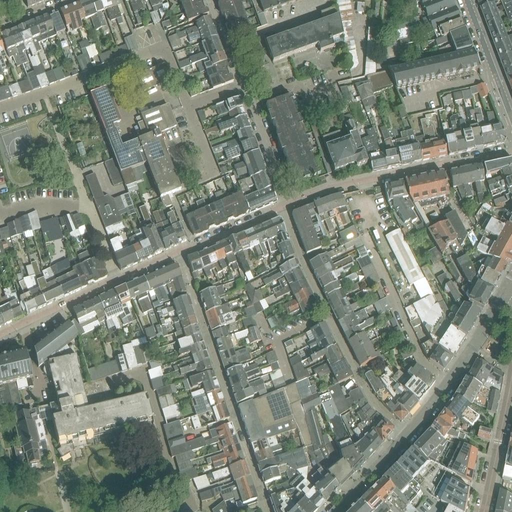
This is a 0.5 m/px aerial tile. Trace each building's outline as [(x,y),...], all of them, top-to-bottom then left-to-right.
[(91,0),(87,0),(78,3),(85,19),(85,20),(90,18),(95,30),(101,28),(91,0)] [(99,0),(91,0),(101,28),(105,26),(100,12),(103,11),(99,0)] [(99,0),(103,11),(106,10),(110,22),(116,20),(109,0),(99,0)] [(118,0),(109,0),(116,20),(118,25),(123,23),(117,6),(120,5),(118,0)] [(129,0),(134,14),(138,12),(134,0),(124,0),(125,2),(129,0)] [(134,0),(138,12),(143,10),(139,0),(134,0)] [(185,13),(203,6),(202,3),(203,1),(203,0),(193,0),(181,5),(185,13)] [(218,5),(219,9),(239,2),(238,0),(217,0),(218,0),(219,3),(218,5)] [(263,14),(258,0),(250,0),(254,8),(257,16),(263,14)] [(335,0),(321,0),(319,0),(324,14),(338,12),(336,1),(335,0)] [(352,21),(348,0),(341,0),(336,1),(338,12),(340,23),(349,21),(352,21)] [(396,30),(394,31),(396,40),(399,40),(414,36),(421,34),(431,32),(433,31),(461,21),(452,0),(420,0),(427,18),(422,20),(423,24),(420,25),(396,30)] [(477,0),(481,9),(491,5),(494,3),(497,2),(496,0),(477,0)] [(511,0),(496,0),(497,2),(501,1),(502,6),(503,7),(504,10),(510,22),(511,21),(511,0)] [(224,16),(224,18),(243,11),(239,2),(219,9),(221,15),(224,16)] [(78,3),(69,7),(78,29),(82,27),(80,21),(85,19),(78,3)] [(481,9),(487,25),(501,20),(497,9),(494,3),(491,5),(481,9)] [(163,9),(158,11),(161,18),(168,7),(167,4),(162,6),(163,9)] [(185,13),(188,22),(208,14),(207,11),(205,10),(203,6),(185,13)] [(69,7),(59,11),(65,26),(70,24),(73,31),(78,29),(69,7)] [(225,25),(226,27),(246,20),(243,11),(224,18),(226,22),(225,25)] [(60,20),(57,12),(56,12),(48,15),(57,35),(65,32),(60,20)] [(343,36),(340,23),(338,12),(321,15),(323,21),(273,39),(271,34),(271,33),(263,36),(272,62),(280,59),(317,46),(320,52),(333,47),(331,41),(343,36)] [(393,18),(396,30),(420,25),(417,12),(393,18)] [(267,25),(263,14),(257,16),(261,27),(267,25)] [(48,15),(40,19),(48,39),(57,36),(57,35),(48,15)] [(179,33),(177,34),(179,40),(188,37),(213,27),(209,17),(195,23),(197,27),(179,33)] [(40,19),(32,22),(40,42),(48,39),(40,19)] [(231,36),(250,29),(246,20),(226,27),(227,31),(230,32),(231,36)] [(507,36),(501,20),(487,25),(493,41),(507,36)] [(161,24),(163,29),(171,26),(168,21),(164,22),(161,24)] [(461,21),(433,31),(437,40),(464,30),(461,21)] [(40,42),(32,22),(25,25),(35,51),(36,53),(41,51),(38,43),(40,42)] [(25,25),(17,28),(26,50),(30,48),(33,56),(37,55),(36,53),(35,51),(25,25)] [(202,43),(217,38),(213,27),(188,37),(190,43),(201,39),(202,43)] [(17,28),(9,31),(22,65),(27,63),(23,53),(22,54),(21,51),(26,50),(17,28)] [(379,29),(368,28),(367,42),(377,43),(379,29)] [(437,40),(435,41),(437,47),(450,41),(451,45),(467,38),(464,30),(437,40)] [(9,31),(0,35),(10,58),(13,57),(17,67),(22,65),(9,31)] [(132,36),(123,40),(125,45),(129,54),(138,50),(132,36)] [(414,36),(399,40),(401,46),(415,43),(414,36)] [(511,36),(508,38),(507,36),(493,41),(500,58),(511,52),(511,36)] [(217,38),(202,43),(201,43),(205,53),(201,55),(201,54),(189,59),(191,65),(196,63),(223,53),(217,38)] [(454,53),(471,49),(467,38),(451,45),(438,50),(440,55),(453,50),(454,53)] [(170,43),(172,49),(181,45),(179,40),(170,43)] [(125,45),(117,48),(119,53),(121,57),(129,54),(125,45)] [(110,51),(99,56),(102,64),(113,60),(111,56),(110,51)] [(472,51),(389,71),(395,86),(396,89),(437,79),(479,69),(479,68),(473,52),(472,51)] [(511,52),(500,58),(505,71),(511,67),(511,52)] [(223,53),(196,63),(199,73),(206,71),(212,68),(211,67),(226,62),(223,53)] [(297,56),(276,64),(280,73),(300,65),(297,56)] [(189,59),(178,63),(180,69),(191,65),(189,59)] [(212,68),(206,71),(209,80),(228,73),(227,70),(228,67),(226,62),(211,67),(212,68)] [(130,78),(136,94),(171,80),(165,64),(163,65),(144,72),(130,78)] [(300,65),(280,73),(283,81),(303,73),(300,65)] [(35,72),(37,77),(41,88),(49,85),(45,74),(42,67),(34,70),(35,72)] [(52,72),(56,82),(65,79),(63,75),(60,69),(52,72)] [(367,82),(368,84),(372,94),(395,86),(389,71),(374,74),(366,76),(367,82)] [(28,80),(33,91),(41,88),(37,77),(35,72),(27,75),(28,80)] [(56,82),(52,72),(45,74),(49,85),(56,82)] [(228,73),(209,80),(213,89),(233,82),(231,77),(229,76),(228,73)] [(33,91),(28,80),(17,85),(21,95),(33,91)] [(367,82),(355,87),(361,102),(373,98),(372,94),(368,84),(367,82)] [(484,84),(475,87),(478,94),(480,100),(489,96),(484,84)] [(21,95),(17,85),(8,88),(12,98),(21,95)] [(0,89),(0,96),(2,101),(12,98),(8,88),(8,87),(0,89)] [(340,89),(345,102),(351,100),(346,87),(340,89)] [(475,87),(469,89),(470,90),(471,96),(478,94),(475,87)] [(180,190),(158,133),(144,138),(122,147),(116,132),(120,131),(117,123),(120,122),(106,88),(90,94),(90,95),(105,134),(114,159),(117,165),(119,171),(120,174),(130,170),(146,164),(156,189),(159,197),(163,209),(172,206),(168,195),(180,190)] [(463,100),(461,92),(453,94),(454,102),(463,100)] [(444,97),(442,98),(444,107),(453,105),(451,95),(447,96),(444,97)] [(268,104),(266,105),(268,113),(267,114),(270,123),(272,122),(275,131),(298,123),(289,97),(285,99),(280,100),(276,102),(272,103),(268,104)] [(228,113),(242,107),(239,98),(232,101),(226,103),(225,102),(215,106),(216,106),(211,107),(212,110),(217,109),(218,113),(219,116),(228,113)] [(139,124),(144,138),(158,133),(176,126),(168,105),(141,116),(144,122),(139,124)] [(217,126),(245,116),(242,107),(228,113),(229,117),(220,120),(216,122),(217,126)] [(474,110),(468,111),(471,121),(473,121),(474,126),(469,127),(469,131),(474,150),(482,148),(478,130),(475,117),(474,111),(474,110)] [(491,113),(486,114),(488,125),(493,146),(503,144),(505,140),(500,125),(495,126),(493,119),(492,119),(491,113)] [(475,117),(478,130),(482,148),(493,146),(488,125),(484,126),(481,115),(475,117)] [(222,125),(217,126),(220,133),(232,128),(234,134),(236,134),(250,129),(245,116),(222,125)] [(464,120),(459,121),(461,134),(465,152),(474,150),(469,131),(467,132),(464,120)] [(339,133),(322,138),(334,172),(354,164),(356,167),(366,164),(352,122),(344,125),(349,140),(342,142),(339,133)] [(455,122),(450,123),(452,130),(453,136),(457,154),(465,152),(461,134),(458,134),(455,122)] [(298,123),(275,131),(277,138),(276,139),(281,151),(282,151),(285,157),(308,149),(298,123)] [(441,125),(448,156),(457,154),(453,136),(452,130),(448,131),(446,124),(441,125)] [(432,126),(426,128),(428,134),(428,137),(429,142),(433,159),(446,156),(443,142),(436,143),(432,126)] [(238,140),(223,145),(225,151),(225,150),(254,140),(250,129),(236,134),(238,140)] [(368,137),(361,140),(368,157),(372,172),(384,170),(385,169),(381,154),(380,154),(376,145),(378,143),(372,129),(366,132),(368,137)] [(386,130),(381,132),(385,142),(384,142),(388,153),(383,154),(381,154),(385,169),(386,169),(399,166),(395,149),(394,149),(391,142),(386,130)] [(411,130),(404,132),(409,149),(413,163),(421,162),(418,147),(414,138),(411,130)] [(401,139),(391,142),(394,149),(395,149),(399,166),(401,166),(413,163),(409,149),(404,132),(400,133),(401,139)] [(423,136),(414,138),(418,147),(421,162),(433,159),(429,142),(425,143),(423,138),(423,136)] [(257,149),(254,140),(225,150),(229,160),(241,155),(257,149)] [(234,170),(232,171),(233,173),(236,172),(262,162),(257,149),(241,155),(244,163),(233,167),(234,170)] [(296,183),(315,176),(317,175),(308,149),(285,157),(288,166),(287,167),(291,180),(293,179),(294,184),(296,183)] [(511,159),(510,158),(482,164),(485,176),(500,172),(500,173),(511,167),(511,159)] [(104,163),(107,169),(117,165),(114,159),(104,163)] [(262,162),(236,172),(238,176),(248,173),(250,178),(266,173),(262,162)] [(119,171),(117,165),(107,169),(109,175),(119,171)] [(480,165),(471,167),(474,183),(477,195),(479,204),(488,201),(482,194),(479,182),(484,181),(480,165)] [(225,167),(219,169),(222,175),(225,174),(227,173),(225,167)] [(471,167),(459,170),(462,186),(467,198),(472,196),(467,185),(474,183),(471,167)] [(501,176),(487,182),(489,188),(511,178),(511,167),(500,173),(501,176)] [(120,176),(121,177),(123,183),(124,183),(126,188),(136,184),(130,170),(120,174),(120,176)] [(449,172),(448,172),(451,182),(452,188),(457,187),(463,203),(468,201),(467,198),(462,186),(459,170),(449,172)] [(109,175),(111,181),(121,177),(120,176),(120,174),(119,171),(109,175)] [(240,182),(237,183),(237,184),(240,190),(241,193),(243,199),(249,197),(251,196),(248,188),(254,186),(257,193),(263,190),(272,187),(266,173),(250,178),(240,182)] [(443,173),(405,181),(408,198),(423,223),(426,228),(437,247),(443,258),(448,248),(450,248),(454,255),(462,251),(460,247),(444,217),(429,226),(420,209),(437,205),(439,209),(449,203),(445,183),(443,173)] [(94,174),(85,177),(85,178),(87,183),(96,179),(94,174)] [(123,183),(121,177),(111,181),(114,187),(123,183)] [(511,189),(511,178),(489,188),(491,192),(499,189),(501,194),(507,191),(511,189)] [(87,183),(89,189),(99,185),(96,179),(87,183)] [(405,181),(394,184),(397,200),(410,221),(411,223),(416,220),(410,211),(413,209),(408,202),(405,204),(402,199),(408,198),(405,181)] [(384,186),(383,186),(383,187),(384,187),(387,202),(390,208),(392,207),(396,213),(397,213),(404,224),(410,221),(397,200),(394,184),(384,186)] [(89,189),(91,194),(101,191),(99,185),(89,189)] [(255,194),(261,209),(277,202),(272,187),(263,190),(257,193),(255,194)] [(504,203),(511,201),(511,200),(511,189),(507,191),(509,196),(494,201),(495,206),(504,203)] [(103,197),(101,191),(91,194),(94,201),(103,197)] [(247,212),(249,214),(243,199),(241,193),(231,198),(240,218),(245,216),(245,214),(247,212)] [(128,194),(120,197),(125,209),(133,206),(128,194)] [(255,211),(261,209),(255,194),(251,196),(249,197),(255,211)] [(341,195),(331,198),(342,227),(347,225),(343,214),(348,212),(341,195)] [(117,224),(122,222),(113,199),(107,196),(103,197),(94,201),(105,229),(117,224)] [(120,197),(113,200),(120,216),(126,213),(125,209),(120,197)] [(249,214),(255,211),(249,197),(243,199),(249,214)] [(235,220),(240,218),(231,198),(222,202),(229,220),(232,219),(235,220)] [(331,198),(323,201),(330,219),(334,217),(339,231),(343,229),(342,227),(331,198)] [(323,201),(314,204),(318,215),(318,217),(320,223),(324,221),(329,232),(334,230),(330,219),(323,201)] [(222,202),(212,206),(221,226),(226,224),(227,221),(229,220),(222,202)] [(292,213),(291,215),(294,221),(296,226),(310,221),(309,218),(315,216),(318,215),(314,204),(292,213)] [(142,229),(153,257),(163,252),(153,228),(145,206),(139,209),(144,222),(140,224),(142,229)] [(216,228),(221,226),(212,206),(203,210),(211,228),(214,227),(216,228)] [(170,209),(164,211),(168,221),(177,245),(187,241),(180,224),(177,225),(170,209)] [(511,209),(506,209),(500,220),(511,227),(511,209)] [(162,210),(157,212),(171,248),(177,245),(168,221),(166,222),(162,210)] [(211,228),(203,210),(194,214),(202,234),(207,232),(208,230),(211,228)] [(36,211),(27,216),(31,231),(41,229),(41,228),(39,223),(38,220),(36,211)] [(157,212),(152,214),(157,226),(155,227),(165,251),(171,248),(157,212)] [(454,212),(444,217),(460,247),(467,236),(466,234),(454,212)] [(79,214),(72,217),(77,229),(84,226),(79,214)] [(202,234),(194,214),(185,217),(193,236),(196,237),(202,234)] [(25,233),(31,231),(27,216),(19,219),(20,221),(18,222),(22,234),(25,233)] [(72,216),(63,218),(66,226),(69,233),(77,229),(72,217),(72,216)] [(277,238),(275,239),(277,246),(289,242),(281,220),(278,219),(270,222),(277,238)] [(491,220),(484,231),(498,239),(494,244),(511,253),(511,227),(500,220),(498,224),(491,220)] [(296,226),(301,240),(316,235),(314,232),(313,228),(310,221),(296,226)] [(22,234),(18,222),(7,225),(8,227),(10,237),(11,238),(22,234)] [(45,222),(39,223),(41,228),(41,229),(45,245),(46,245),(51,243),(50,243),(45,222)] [(270,222),(261,226),(267,241),(267,242),(270,253),(274,252),(271,240),(275,239),(277,238),(270,222)] [(117,224),(105,229),(107,235),(119,231),(117,224)] [(261,226),(252,230),(264,257),(264,258),(268,256),(263,244),(267,242),(267,241),(261,226)] [(338,241),(340,247),(344,245),(359,237),(354,226),(344,231),(338,234),(341,239),(338,241)] [(0,229),(0,239),(0,241),(11,238),(10,237),(8,227),(0,229)] [(135,236),(145,260),(153,257),(142,229),(139,230),(140,234),(135,236)] [(399,229),(385,236),(409,286),(423,279),(399,229)] [(259,261),(261,260),(262,259),(262,258),(264,257),(252,230),(243,234),(250,249),(253,247),(259,261)] [(511,253),(494,244),(486,240),(482,237),(478,245),(476,243),(477,241),(471,231),(466,234),(467,236),(474,250),(485,256),(506,267),(511,256),(511,253)] [(246,251),(250,249),(243,234),(235,237),(249,271),(254,269),(246,251)] [(301,240),(306,254),(321,249),(318,242),(318,241),(316,235),(301,240)] [(132,248),(138,263),(145,260),(135,236),(129,239),(132,248)] [(110,242),(109,242),(115,256),(121,271),(138,263),(132,248),(129,250),(127,245),(121,248),(119,244),(123,242),(121,237),(110,242)] [(235,237),(227,241),(233,256),(236,255),(245,274),(250,272),(249,271),(235,237)] [(354,246),(356,250),(363,246),(359,237),(344,245),(346,250),(354,246)] [(80,254),(87,251),(83,239),(78,241),(81,249),(78,250),(80,254)] [(227,241),(219,244),(225,259),(228,266),(231,264),(233,271),(238,269),(234,256),(227,241)] [(281,255),(275,257),(276,259),(277,261),(278,265),(294,256),(289,242),(277,246),(281,255)] [(211,247),(222,271),(226,269),(222,260),(225,259),(219,244),(211,247)] [(356,250),(360,259),(368,256),(365,250),(363,246),(356,250)] [(211,247),(204,250),(212,270),(215,268),(217,273),(222,271),(211,247)] [(340,247),(309,263),(310,265),(312,271),(313,271),(313,273),(331,264),(330,262),(329,260),(343,252),(340,247)] [(437,247),(426,253),(432,265),(443,259),(443,258),(437,247)] [(198,253),(196,254),(203,269),(207,278),(211,276),(209,271),(212,270),(204,250),(202,252),(198,253)] [(87,252),(77,257),(81,265),(90,283),(92,282),(95,283),(100,281),(91,261),(87,252)] [(191,257),(187,258),(191,269),(192,273),(194,279),(198,278),(196,272),(203,269),(196,254),(196,255),(191,257)] [(480,283),(470,265),(464,254),(457,257),(456,261),(470,288),(469,290),(464,281),(460,288),(467,302),(483,310),(493,290),(480,283)] [(360,259),(357,261),(361,270),(372,265),(370,260),(368,256),(360,259)] [(500,279),(506,267),(485,256),(484,258),(478,261),(482,264),(480,268),(500,279)] [(99,257),(91,261),(100,281),(106,278),(107,275),(99,257)] [(332,266),(331,264),(313,273),(314,274),(316,278),(317,281),(352,263),(350,258),(345,260),(332,266)] [(267,278),(263,281),(265,286),(284,276),(298,268),(295,260),(278,269),(280,273),(268,279),(267,278)] [(273,263),(269,264),(271,269),(278,265),(277,261),(273,263)] [(493,290),(500,279),(480,268),(482,264),(478,261),(470,265),(480,283),(493,290)] [(36,262),(31,263),(34,276),(38,289),(46,306),(54,302),(44,279),(40,281),(39,277),(40,277),(36,262)] [(346,266),(317,281),(322,290),(336,282),(335,279),(342,275),(342,274),(355,268),(352,263),(346,266)] [(452,263),(447,266),(456,282),(459,276),(452,263)] [(180,294),(186,292),(177,265),(174,264),(160,270),(166,285),(172,299),(181,296),(180,294)] [(72,270),(81,289),(86,287),(87,285),(90,283),(81,265),(72,270)] [(372,265),(361,270),(365,279),(376,274),(372,265)] [(428,265),(421,268),(428,282),(430,282),(434,279),(435,279),(428,265)] [(55,266),(50,268),(63,298),(81,289),(72,270),(71,268),(65,270),(58,273),(55,266)] [(264,267),(258,270),(261,275),(267,272),(264,267)] [(50,268),(42,272),(44,279),(54,302),(63,298),(50,268)] [(280,286),(272,290),(274,295),(304,280),(298,268),(284,276),(285,279),(278,282),(280,286)] [(160,270),(152,274),(163,300),(161,301),(162,303),(168,300),(162,287),(166,285),(160,270)] [(336,282),(322,290),(326,299),(341,291),(339,288),(357,279),(355,273),(353,274),(336,282)] [(446,273),(437,278),(445,293),(449,295),(454,303),(455,303),(459,308),(456,306),(452,306),(449,310),(452,316),(455,318),(455,320),(471,330),(480,315),(480,314),(463,304),(450,281),(446,273)] [(152,274),(143,278),(149,292),(154,290),(158,301),(152,304),(154,308),(163,305),(162,303),(161,301),(163,300),(152,274)] [(376,274),(365,279),(369,287),(378,283),(379,282),(379,283),(380,282),(376,274)] [(30,279),(23,281),(29,294),(37,310),(46,306),(38,289),(34,276),(30,278),(30,279)] [(145,294),(149,292),(143,278),(134,281),(148,312),(152,310),(145,294)] [(294,297),(308,289),(304,280),(274,295),(276,299),(291,292),(294,297)] [(23,281),(18,283),(24,296),(20,298),(22,304),(21,305),(20,304),(20,305),(21,307),(23,311),(24,311),(23,311),(25,310),(27,314),(27,315),(37,310),(29,294),(23,281)] [(148,312),(134,281),(126,285),(124,286),(129,301),(131,300),(136,298),(143,314),(148,312)] [(250,283),(244,286),(248,295),(254,292),(250,283)] [(341,291),(326,299),(330,307),(345,299),(344,297),(359,289),(356,284),(341,291)] [(129,301),(124,286),(113,291),(122,311),(128,324),(133,322),(132,319),(127,309),(131,308),(129,301)] [(199,293),(202,303),(218,297),(224,295),(221,286),(199,293)] [(4,291),(5,297),(13,321),(22,317),(21,316),(14,293),(11,294),(9,289),(4,291)] [(286,311),(313,298),(308,289),(294,297),(296,300),(283,306),(286,311)] [(113,291),(106,294),(113,310),(116,317),(120,315),(123,322),(124,326),(128,324),(122,311),(113,291)] [(254,292),(248,295),(252,305),(259,302),(254,292)] [(106,294),(97,298),(105,313),(106,320),(106,321),(111,319),(115,326),(116,329),(120,328),(118,322),(116,317),(113,310),(106,294)] [(465,339),(471,330),(455,320),(455,318),(452,316),(449,316),(449,315),(443,302),(439,294),(434,297),(449,328),(465,339)] [(0,295),(0,314),(3,326),(9,323),(13,321),(5,297),(1,299),(0,295)] [(176,311),(177,314),(192,309),(187,296),(173,301),(174,307),(167,309),(168,314),(176,311)] [(452,359),(465,339),(449,328),(434,297),(433,296),(409,307),(405,309),(410,322),(418,319),(421,324),(430,340),(432,342),(438,348),(452,359)] [(218,297),(202,303),(205,312),(205,313),(218,308),(218,307),(221,306),(219,300),(218,297)] [(383,313),(389,310),(392,309),(387,297),(386,297),(386,298),(384,299),(377,302),(383,313)] [(104,313),(97,298),(89,302),(96,317),(98,321),(99,323),(106,320),(104,313)] [(302,314),(317,307),(313,298),(286,311),(288,316),(300,310),(302,314)] [(349,307),(345,299),(330,307),(334,314),(349,307)] [(349,307),(334,314),(338,322),(353,315),(352,312),(367,305),(364,300),(349,307)] [(96,317),(89,302),(80,306),(89,325),(98,321),(96,317)] [(259,302),(252,305),(253,305),(256,314),(263,311),(259,302)] [(218,308),(205,313),(208,322),(231,314),(230,311),(231,310),(230,308),(229,309),(228,305),(218,308)] [(253,305),(244,309),(247,319),(251,317),(257,315),(256,314),(253,305)] [(89,325),(80,306),(72,310),(76,318),(81,329),(89,325)] [(194,317),(192,309),(177,314),(178,318),(172,320),(172,319),(170,320),(172,325),(174,324),(194,317)] [(353,315),(338,322),(344,334),(364,324),(363,323),(369,320),(363,309),(353,315)] [(231,314),(208,322),(211,331),(234,323),(231,319),(236,315),(234,313),(231,314)] [(276,316),(267,320),(271,329),(280,324),(276,316)] [(177,333),(197,326),(194,317),(174,324),(177,333)] [(247,319),(243,320),(247,330),(248,330),(256,327),(255,321),(252,319),(251,317),(250,317),(247,319)] [(364,324),(344,334),(347,341),(362,334),(360,331),(377,322),(374,317),(369,320),(363,323),(364,324)] [(418,319),(410,322),(409,323),(412,328),(421,324),(418,319)] [(45,339),(44,340),(34,348),(38,367),(39,367),(40,366),(43,363),(45,366),(44,368),(43,370),(44,372),(45,374),(46,375),(48,376),(51,376),(51,377),(79,370),(73,345),(68,349),(66,347),(78,338),(78,337),(75,334),(77,333),(73,322),(73,323),(69,326),(67,323),(50,336),(48,334),(44,338),(45,339)] [(219,331),(212,333),(215,341),(228,337),(227,334),(237,330),(235,325),(235,323),(234,323),(229,325),(229,327),(219,331)] [(316,344),(332,337),(325,323),(310,331),(306,333),(309,340),(311,341),(307,343),(310,349),(317,345),(316,344)] [(175,334),(177,342),(200,334),(197,326),(177,333),(175,334)] [(250,335),(247,337),(248,338),(250,344),(261,340),(256,327),(248,330),(250,335)] [(362,334),(347,341),(352,350),(368,342),(364,333),(362,334)] [(177,342),(174,343),(177,352),(203,343),(200,334),(177,342)] [(228,337),(215,341),(219,355),(233,350),(239,348),(236,340),(234,335),(228,337)] [(310,351),(313,356),(336,345),(332,337),(316,344),(317,345),(318,347),(310,351)] [(131,344),(132,348),(140,345),(146,343),(144,338),(131,342),(131,344)] [(293,339),(284,344),(285,348),(295,344),(293,339)] [(443,371),(452,359),(438,348),(432,342),(430,340),(423,344),(421,346),(427,360),(428,361),(443,371)] [(146,343),(140,345),(143,354),(150,351),(152,351),(149,342),(146,343)] [(352,350),(356,358),(372,350),(368,342),(352,350)] [(191,357),(206,352),(203,343),(177,352),(178,357),(190,353),(191,357)] [(137,367),(132,348),(131,344),(122,346),(124,355),(128,370),(137,367)] [(132,348),(137,367),(146,364),(146,363),(143,354),(140,345),(132,348)] [(336,345),(313,356),(308,359),(310,364),(324,357),(326,361),(340,354),(336,345)] [(222,363),(249,354),(247,349),(234,353),(233,350),(219,355),(222,363)] [(372,350),(356,358),(360,367),(380,357),(378,352),(374,354),(372,350)] [(143,354),(146,363),(148,362),(152,361),(150,351),(143,354)] [(265,355),(269,365),(274,363),(278,362),(274,351),(270,353),(268,354),(265,355)] [(25,352),(0,358),(0,413),(4,415),(6,415),(9,411),(10,411),(8,406),(10,405),(14,421),(15,421),(16,426),(14,427),(15,427),(16,432),(15,432),(15,433),(17,433),(18,437),(16,437),(16,438),(18,438),(19,442),(17,443),(18,444),(19,443),(20,448),(19,448),(19,449),(15,450),(17,461),(27,459),(28,464),(39,462),(38,456),(47,454),(45,442),(39,444),(33,422),(37,421),(35,415),(40,414),(41,414),(39,409),(38,409),(33,411),(34,411),(31,412),(31,411),(30,410),(29,410),(29,411),(29,412),(20,414),(18,414),(17,410),(16,406),(17,406),(21,405),(18,394),(18,390),(33,387),(32,383),(28,368),(27,360),(25,354),(25,352)] [(193,360),(173,367),(175,372),(179,370),(209,360),(206,352),(191,357),(193,360)] [(400,352),(404,360),(413,356),(412,354),(400,352)] [(222,363),(225,372),(239,367),(238,364),(251,360),(249,354),(222,363)] [(315,375),(317,374),(324,371),(330,368),(343,361),(340,354),(326,361),(328,364),(313,371),(315,375)] [(120,373),(128,370),(124,355),(116,358),(117,360),(120,373)] [(299,355),(289,361),(292,367),(301,362),(302,362),(299,355)] [(152,361),(148,362),(151,370),(162,366),(159,358),(152,361)] [(117,360),(108,363),(112,376),(120,373),(117,360)] [(209,360),(179,370),(181,375),(196,370),(198,374),(212,369),(209,360)] [(478,360),(467,379),(492,392),(501,394),(503,385),(505,375),(478,360)] [(352,377),(343,361),(330,368),(335,378),(332,380),(334,386),(338,384),(351,378),(352,377)] [(301,362),(292,367),(294,375),(305,370),(301,362)] [(108,363),(98,367),(102,379),(106,378),(112,376),(108,363)] [(277,371),(274,363),(269,365),(272,373),(277,371)] [(225,372),(228,381),(258,369),(256,364),(248,367),(247,364),(242,366),(239,367),(225,372)] [(151,370),(148,371),(150,381),(157,378),(156,372),(161,370),(164,369),(162,366),(151,370)] [(406,375),(410,378),(415,383),(416,381),(428,392),(434,383),(434,379),(415,366),(411,372),(409,371),(406,375)] [(102,379),(98,367),(88,370),(92,383),(102,379)] [(386,375),(379,380),(385,389),(391,397),(396,404),(408,415),(418,403),(399,387),(391,380),(393,378),(391,376),(392,375),(388,367),(383,371),(386,375)] [(371,373),(368,368),(362,371),(376,394),(385,389),(379,380),(376,381),(371,373)] [(231,389),(247,382),(246,380),(260,374),(258,369),(228,381),(231,389)] [(153,425),(153,424),(146,396),(116,404),(111,389),(110,389),(106,378),(102,379),(92,383),(82,385),(79,370),(51,377),(58,404),(49,406),(49,407),(51,407),(52,410),(45,412),(47,421),(53,419),(60,449),(59,449),(57,451),(58,451),(62,458),(75,450),(74,450),(71,438),(76,437),(77,440),(147,424),(146,420),(151,419),(153,425)] [(272,373),(269,374),(272,382),(282,377),(280,370),(279,370),(277,371),(272,373)] [(305,370),(294,375),(297,383),(307,378),(310,377),(306,370),(305,370)] [(213,371),(188,379),(192,389),(197,387),(196,385),(202,383),(202,384),(203,385),(216,381),(216,380),(213,371)] [(324,371),(317,374),(319,379),(326,376),(324,371)] [(418,403),(428,392),(416,381),(415,383),(410,378),(408,380),(399,372),(395,376),(393,374),(392,375),(391,376),(393,378),(391,380),(399,387),(418,403)] [(286,387),(282,377),(272,382),(275,392),(283,389),(286,387)] [(297,383),(295,384),(301,401),(312,396),(308,388),(311,387),(307,378),(297,383)] [(467,379),(457,397),(473,406),(480,409),(482,407),(487,410),(487,412),(497,415),(501,394),(492,392),(467,379)] [(247,382),(231,389),(234,397),(250,390),(263,385),(262,380),(248,385),(247,382)] [(204,389),(190,393),(192,399),(193,399),(199,397),(206,394),(219,390),(216,381),(203,385),(203,386),(204,389)] [(275,392),(251,402),(261,430),(247,435),(250,445),(275,437),(297,430),(290,406),(300,401),(301,401),(295,384),(286,387),(283,389),(275,392)] [(327,389),(329,394),(340,389),(338,384),(334,386),(327,389)] [(250,390),(234,397),(237,405),(253,398),(252,395),(258,393),(259,396),(266,393),(263,385),(250,390)] [(157,390),(156,391),(158,399),(158,400),(171,396),(171,395),(169,386),(164,388),(157,390)] [(350,399),(362,394),(358,388),(358,389),(350,393),(348,395),(350,398),(349,398),(350,399)] [(332,400),(329,394),(327,389),(317,393),(321,404),(332,400)] [(329,394),(332,400),(332,402),(343,397),(340,389),(329,394)] [(385,389),(376,394),(380,400),(385,407),(390,412),(397,419),(401,423),(402,421),(408,415),(396,404),(393,407),(388,402),(391,397),(385,389)] [(202,405),(194,408),(196,415),(207,411),(211,410),(211,409),(224,404),(219,390),(206,394),(199,397),(202,405)] [(321,404),(317,393),(312,396),(301,401),(300,401),(303,412),(313,408),(321,404)] [(364,399),(362,394),(350,399),(354,407),(358,405),(356,402),(364,399)] [(171,396),(158,400),(161,409),(174,405),(172,400),(171,396)] [(345,400),(343,397),(332,402),(339,416),(349,410),(345,400)] [(451,405),(446,412),(459,421),(466,425),(472,428),(473,427),(480,419),(478,417),(481,411),(480,410),(457,397),(454,401),(451,405)] [(349,398),(345,400),(349,410),(354,407),(350,399),(349,398)] [(370,409),(364,399),(356,402),(358,405),(361,411),(382,444),(392,432),(393,428),(370,409)] [(353,448),(347,436),(339,416),(332,402),(332,400),(321,404),(339,452),(340,458),(341,459),(353,475),(364,463),(354,449),(353,448)] [(300,401),(290,406),(297,430),(299,438),(302,449),(304,454),(308,453),(307,447),(312,445),(303,412),(300,401)] [(251,402),(238,407),(247,435),(261,430),(251,402)] [(211,410),(207,411),(209,417),(213,416),(216,423),(229,419),(224,404),(211,409),(211,410)] [(174,405),(161,409),(165,420),(179,415),(176,405),(175,405),(174,405)] [(347,481),(327,457),(324,447),(313,408),(303,412),(312,445),(316,458),(317,460),(321,468),(339,489),(347,481)] [(361,411),(356,414),(362,422),(356,426),(358,428),(374,452),(382,444),(361,411)] [(446,412),(440,419),(453,430),(453,429),(463,433),(466,425),(459,421),(446,412)] [(196,415),(190,417),(194,431),(201,428),(196,415)] [(440,419),(432,430),(444,440),(447,437),(463,442),(466,436),(451,431),(453,430),(440,419)] [(175,457),(188,452),(206,447),(204,442),(203,438),(185,444),(183,437),(179,422),(166,425),(163,426),(171,458),(175,457)] [(212,439),(204,442),(206,447),(217,443),(235,437),(231,424),(210,431),(212,439)] [(354,449),(364,463),(374,452),(358,428),(352,432),(360,443),(353,448),(354,449)] [(415,447),(415,448),(427,460),(428,460),(432,461),(435,463),(439,455),(441,456),(448,443),(444,440),(432,430),(415,447)] [(481,430),(479,439),(490,443),(492,433),(481,430)] [(235,437),(217,443),(220,452),(223,451),(238,445),(235,437)] [(269,448),(277,445),(275,437),(250,445),(254,455),(269,449),(269,448)] [(296,451),(302,449),(299,438),(292,440),(296,451)] [(330,444),(324,447),(327,457),(347,481),(353,475),(341,459),(340,458),(337,461),(334,458),(336,457),(330,444)] [(461,444),(448,470),(456,475),(472,483),(474,470),(476,464),(478,452),(461,444)] [(213,463),(216,462),(241,454),(238,445),(223,451),(224,453),(206,459),(208,465),(213,463)] [(280,445),(277,445),(269,448),(269,449),(254,455),(257,464),(283,455),(280,445)] [(415,448),(409,454),(424,469),(432,461),(428,460),(427,460),(415,448)] [(296,451),(283,455),(257,464),(260,474),(287,465),(288,467),(296,471),(308,468),(304,454),(302,449),(296,451)] [(188,452),(175,457),(177,465),(189,461),(191,461),(188,452)] [(241,454),(216,462),(213,463),(215,469),(228,464),(229,468),(244,462),(241,454)] [(409,454),(403,460),(419,475),(424,469),(409,454)] [(313,480),(308,484),(324,504),(339,489),(321,468),(317,460),(314,461),(317,466),(319,470),(310,477),(313,480)] [(403,460),(398,466),(413,481),(419,475),(403,460)] [(189,461),(177,465),(179,473),(191,470),(192,469),(189,461)] [(231,474),(232,478),(234,482),(249,477),(248,473),(244,462),(229,468),(212,473),(214,480),(231,474)] [(287,465),(260,474),(264,484),(280,479),(279,474),(286,472),(290,485),(298,478),(297,477),(296,471),(288,467),(287,465)] [(511,482),(511,466),(506,465),(503,480),(511,482)] [(394,470),(385,478),(411,504),(416,498),(418,500),(423,494),(417,489),(419,487),(413,481),(398,466),(397,466),(395,468),(394,470)] [(179,473),(177,474),(178,476),(185,482),(193,480),(194,479),(191,470),(179,473)] [(193,480),(197,490),(209,486),(206,475),(198,478),(193,480)] [(292,488),(293,489),(316,511),(324,504),(308,484),(307,485),(300,475),(297,477),(298,478),(290,485),(290,486),(292,488)] [(234,482),(234,483),(234,482),(235,486),(223,490),(223,492),(224,495),(238,491),(238,492),(252,487),(249,477),(234,482)] [(418,511),(385,478),(378,485),(393,500),(404,511),(418,511)] [(453,480),(449,488),(469,498),(470,493),(470,490),(453,480)] [(287,483),(276,487),(278,492),(292,488),(290,486),(287,483)] [(378,485),(371,491),(391,511),(398,511),(390,503),(393,500),(378,485)] [(201,502),(215,498),(220,494),(222,492),(220,487),(199,494),(201,502)] [(222,492),(220,494),(224,501),(224,502),(234,498),(235,501),(240,499),(242,504),(256,499),(252,487),(238,492),(238,491),(224,495),(223,492),(222,492)] [(449,488),(445,495),(467,507),(468,501),(469,498),(449,488)] [(316,511),(293,489),(284,492),(286,497),(300,511),(316,511)] [(511,496),(501,490),(498,505),(511,508),(511,496)] [(391,511),(371,491),(362,501),(372,511),(391,511)] [(284,492),(274,496),(278,505),(282,511),(300,511),(286,497),(284,492)] [(445,495),(441,503),(450,507),(454,509),(458,511),(465,511),(466,509),(467,507),(445,495)] [(274,496),(269,497),(273,511),(282,511),(278,505),(274,496)] [(228,511),(224,502),(224,501),(213,510),(213,511),(228,511)] [(372,511),(362,501),(353,510),(355,511),(372,511)]
